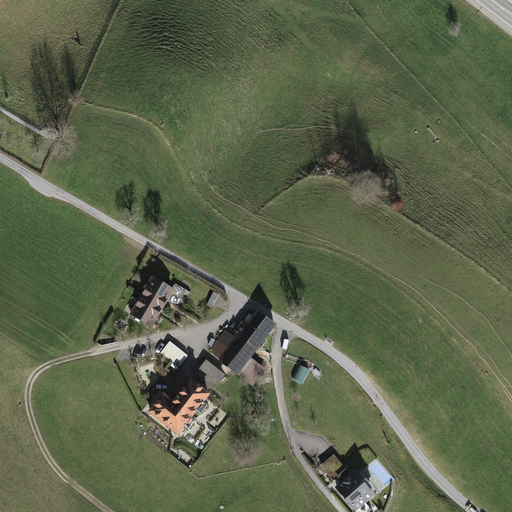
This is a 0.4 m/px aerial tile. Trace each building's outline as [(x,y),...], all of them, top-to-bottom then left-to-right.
[(176,289),(158,278),(135,318),(153,328),(176,289)] [(229,329),(210,354),(240,376),(280,324),(263,311),(242,339),(229,329)] [(190,357),(172,342),(162,354),(180,369),(190,357)] [(195,374),(214,390),(227,375),(208,359),(195,374)] [(149,415),(179,439),(215,395),(195,380),(177,402),(166,393),(149,415)] [(367,511),(382,499),(358,472),(338,490),(357,511),(367,511)]
